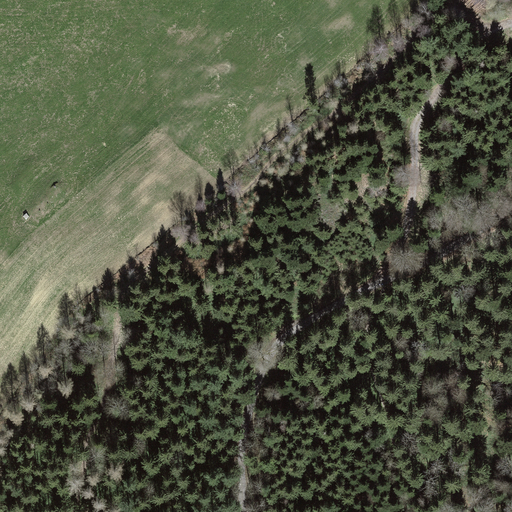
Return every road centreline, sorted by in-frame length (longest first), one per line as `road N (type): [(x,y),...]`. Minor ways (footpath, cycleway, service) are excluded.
road 1 (track): [(442,0),(136,276),(78,511)]
road 2 (unclassified): [(242,511),(242,436),(274,344),(431,260),(511,205)]
